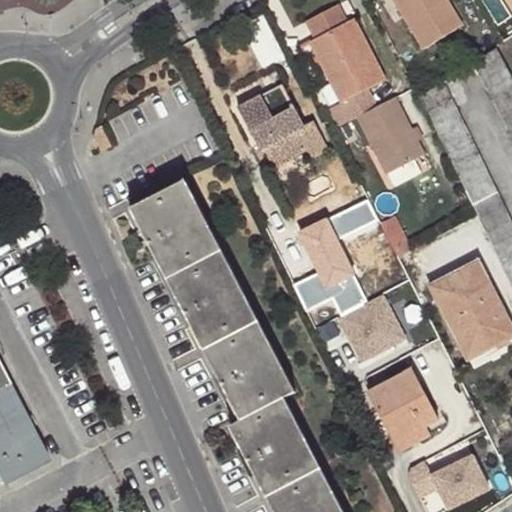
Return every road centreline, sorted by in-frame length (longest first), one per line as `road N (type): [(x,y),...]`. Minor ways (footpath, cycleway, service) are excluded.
road 1 (unclassified): [(46,149),(208,511)]
road 2 (residential): [(0,320),(78,470)]
road 3 (tertiary): [(160,0),(55,64)]
